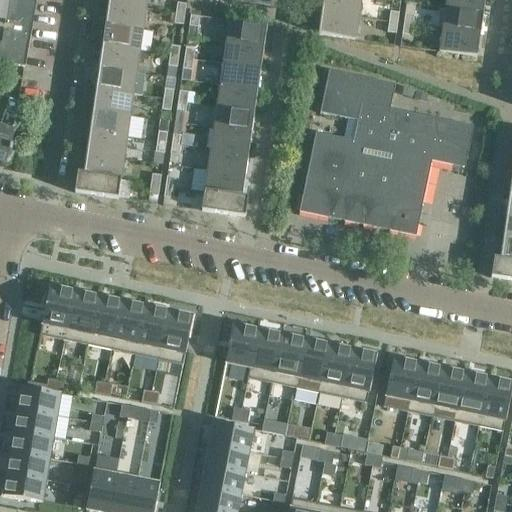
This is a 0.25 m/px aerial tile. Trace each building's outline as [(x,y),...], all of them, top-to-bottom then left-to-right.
[(6,0),(0,0),(0,30),(29,35),(35,4),(6,0)] [(108,0),(108,3),(145,9),(146,0),(108,0)] [(321,0),(320,12),(358,17),(360,0),(321,0)] [(446,0),(445,9),(482,14),(484,0),(446,0)] [(108,3),(105,25),(142,31),(145,9),(108,3)] [(176,14),(184,15),(186,4),(178,3),(176,14)] [(412,25),(415,5),(406,4),(403,24),(412,25)] [(445,9),(442,30),(479,35),(482,14),(445,9)] [(397,23),(398,12),(389,11),(388,21),(397,23)] [(320,12),(317,35),(355,40),(358,17),(320,12)] [(175,24),(183,25),(184,15),(176,14),(175,24)] [(188,26),(196,28),(198,17),(190,16),(188,26)] [(229,21),(226,43),(263,48),(266,26),(229,21)] [(395,34),(397,23),(388,22),(386,32),(395,34)] [(410,36),(412,25),(403,24),(402,34),(410,36)] [(105,25),(102,47),(139,53),(142,31),(105,25)] [(0,30),(0,63),(24,67),(29,35),(0,30)] [(442,30),(439,53),(476,58),(479,35),(442,30)] [(183,58),(191,59),(194,38),(186,37),(183,58)] [(226,43),(223,65),(260,70),(263,48),(226,43)] [(102,47),(99,67),(137,73),(139,53),(102,47)] [(170,57),(178,58),(179,48),(171,47),(170,57)] [(168,68),(176,69),(178,58),(170,57),(168,68)] [(182,69),(190,71),(191,60),(183,59),(182,69)] [(223,65),(220,85),(257,91),(260,70),(223,65)] [(99,67),(96,90),(133,96),(137,73),(99,67)] [(464,169),(473,127),(390,110),(395,86),(328,72),(320,114),(348,120),(344,140),(315,134),(299,213),(416,237),(433,155),(443,157),(442,164),(464,169)] [(220,85),(217,108),(253,113),(257,91),(220,85)] [(411,99),(414,90),(405,87),(401,95),(411,99)] [(96,90),(93,111),(130,117),(133,96),(96,90)] [(163,100),(171,101),(173,91),(165,90),(163,100)] [(177,102),(185,103),(186,93),(178,92),(177,102)] [(415,92),(413,100),(425,103),(427,95),(415,92)] [(0,163),(5,165),(10,152),(11,152),(12,146),(11,146),(18,104),(0,97),(0,163)] [(162,111),(170,112),(171,102),(163,101),(162,111)] [(175,113),(183,114),(185,104),(177,102),(175,113)] [(217,108),(214,129),(250,134),(253,113),(217,108)] [(93,111),(90,132),(127,138),(130,117),(93,111)] [(214,129),(211,150),(248,156),(250,134),(214,129)] [(90,132),(86,155),(124,160),(127,138),(90,132)] [(157,142),(165,143),(167,133),(159,132),(157,142)] [(171,144),(179,145),(180,135),(172,134),(171,144)] [(156,153),(164,154),(165,144),(157,143),(156,153)] [(169,155),(177,156),(179,146),(171,145),(169,155)] [(211,150),(207,173),(244,178),(248,156),(211,150)] [(86,155),(83,175),(121,181),(124,160),(86,155)] [(242,198),(244,178),(207,173),(204,194),(241,199),(242,198)] [(83,175),(78,174),(75,193),(118,200),(121,181),(83,175)] [(151,186),(159,187),(161,176),(153,175),(151,186)] [(164,187),(172,189),(174,178),(166,177),(164,187)] [(150,196),(158,197),(159,187),(151,186),(150,196)] [(163,198),(171,199),(172,189),(164,188),(163,198)] [(245,218),(248,199),(242,198),(241,199),(204,194),(202,212),(245,218)] [(511,219),(506,219),(503,239),(511,239),(511,219)] [(511,239),(503,239),(500,260),(501,260),(501,261),(511,262),(511,239)] [(500,260),(494,259),(492,279),(511,281),(511,262),(501,261),(501,260),(500,260)] [(50,287),(40,336),(64,341),(74,292),(50,287)] [(74,292),(64,341),(87,346),(98,297),(74,292)] [(98,297),(87,346),(111,351),(121,302),(98,297)] [(121,302),(111,351),(134,356),(145,307),(121,302)] [(145,307),(134,356),(158,361),(168,312),(145,307)] [(168,312),(158,361),(182,366),(193,317),(168,312)] [(233,326),(225,365),(249,370),(247,380),(248,380),(258,331),(233,326)] [(258,331),(248,380),(271,385),(281,336),(258,331)] [(281,336),(271,385),(295,390),(305,341),(281,336)] [(305,341),(295,390),(318,394),(328,345),(305,341)] [(328,345),(318,394),(342,399),(352,350),(328,345)] [(352,350),(342,399),(366,404),(376,355),(352,350)] [(393,359),(383,408),(408,413),(418,364),(393,359)] [(418,364),(408,413),(431,418),(441,369),(418,364)] [(441,369),(431,418),(455,423),(465,374),(441,369)] [(465,374),(455,423),(478,428),(488,379),(465,374)] [(511,383),(488,379),(478,428),(503,433),(511,387),(511,383)] [(47,381),(45,393),(53,394),(55,382),(47,381)] [(55,382),(53,394),(61,395),(63,383),(55,382)] [(96,383),(94,395),(102,396),(104,384),(96,383)] [(104,384),(102,396),(110,398),(112,386),(104,384)] [(21,389),(17,411),(57,418),(61,395),(53,394),(45,393),(29,390),(21,389)] [(143,391),(141,403),(149,405),(151,393),(143,391)] [(151,393),(149,405),(157,406),(159,394),(151,393)] [(121,406),(119,418),(127,419),(129,407),(121,406)] [(129,407),(127,419),(135,421),(137,409),(129,407)] [(234,409),(231,421),(239,422),(241,410),(234,409)] [(241,410),(239,422),(247,424),(249,412),(241,410)] [(17,411),(14,432),(53,439),(57,418),(17,411)] [(150,411),(148,423),(156,425),(158,413),(150,411)] [(92,415),(91,423),(102,426),(104,418),(92,415)] [(285,437),(287,425),(264,421),(263,427),(261,433),(277,436),(285,437)] [(91,423),(89,431),(101,434),(102,426),(91,423)] [(214,424),(209,446),(249,453),(253,431),(214,423),(214,424)] [(287,425),(285,437),(293,439),(295,427),(287,425)] [(14,432),(10,454),(50,460),(53,439),(14,432)] [(327,433),(324,445),(332,447),(334,435),(327,433)] [(334,435),(332,447),(340,449),(342,437),(334,435)] [(209,446),(205,467),(245,475),(249,453),(209,446)] [(392,447),(390,459),(398,461),(400,449),(392,447)] [(400,449),(398,461),(406,462),(408,450),(400,449)] [(318,450),(316,462),(324,464),(326,452),(318,450)] [(282,452),(281,460),(293,462),(294,454),(282,452)] [(326,452),(324,464),(332,466),(334,454),(326,452)] [(10,454),(6,475),(46,482),(50,460),(10,454)] [(367,454),(364,466),(372,468),(374,456),(367,454)] [(374,456),(372,468),(380,469),(381,463),(382,458),(374,456)] [(511,457),(504,456),(502,464),(511,466),(511,457)] [(78,457),(76,465),(88,467),(90,459),(78,457)] [(439,457),(437,469),(445,470),(447,458),(439,457)] [(447,458),(445,470),(453,472),(455,460),(447,458)] [(281,460),(279,467),(291,470),(293,462),(281,460)] [(76,465),(75,473),(87,475),(88,467),(76,465)] [(205,467),(201,488),(240,496),(245,475),(205,467)] [(487,467),(485,479),(492,480),(495,468),(487,467)] [(412,470),(410,482),(418,483),(420,471),(412,470)] [(420,471),(418,483),(426,485),(428,473),(420,471)] [(94,472),(86,511),(89,511),(108,511),(116,476),(94,472)] [(6,475),(3,497),(42,504),(46,482),(6,475)] [(116,476),(108,511),(130,511),(137,480),(116,476)] [(137,480),(130,511),(154,511),(159,485),(137,480)] [(459,480),(457,492),(465,493),(467,481),(459,480)] [(467,481),(465,493),(473,495),(475,483),(467,481)] [(73,486),(71,494),(83,496),(84,488),(73,486)] [(201,488),(197,509),(210,511),(237,511),(240,496),(201,488)] [(274,494),(272,502),(284,504),(286,497),(274,494)] [(496,496),(494,504),(506,506),(508,498),(496,496)] [(292,499),(289,511),(314,511),(316,504),(292,499)] [(73,501),(72,509),(79,510),(81,502),(73,501)] [(272,502),(271,510),(281,511),(282,511),(284,504),(272,502)]
